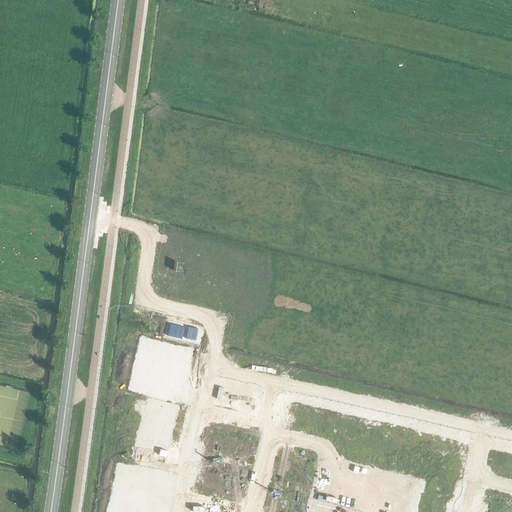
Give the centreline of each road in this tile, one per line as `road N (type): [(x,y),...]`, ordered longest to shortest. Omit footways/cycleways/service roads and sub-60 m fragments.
road 1 (tertiary): [(50,511),(117,0)]
road 2 (track): [(147,245),(197,252),(275,234),(511,274)]
road 3 (track): [(223,240),(220,210),(252,85),(246,0)]
road 4 (track): [(88,218),(145,233),(142,288),(156,304),(213,327),(206,367)]
road 5 (residential): [(274,383),(488,430)]
road 6 (track): [(275,234),(296,111),(249,98)]
road 7 (residential): [(206,367),(174,511)]
